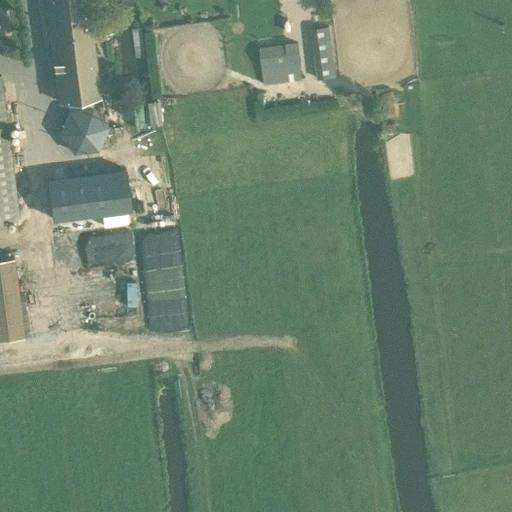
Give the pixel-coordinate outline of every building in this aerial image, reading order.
[(87,0),(44,0),(58,101),(67,100),(68,108),(67,108),(58,132),(73,153),(98,149),(108,125),(92,105),(91,97),(100,96),(93,44),(114,41),(111,17),(91,20),(87,0)] [(329,25),(315,27),(321,76),(336,75),(329,25)] [(297,43),(260,47),(264,84),(302,80),(297,43)] [(0,75),(0,74),(0,217),(19,215),(0,75)] [(125,168),(46,178),(51,218),(130,207),(125,168)] [(0,337),(24,335),(13,255),(0,256),(0,337)]
